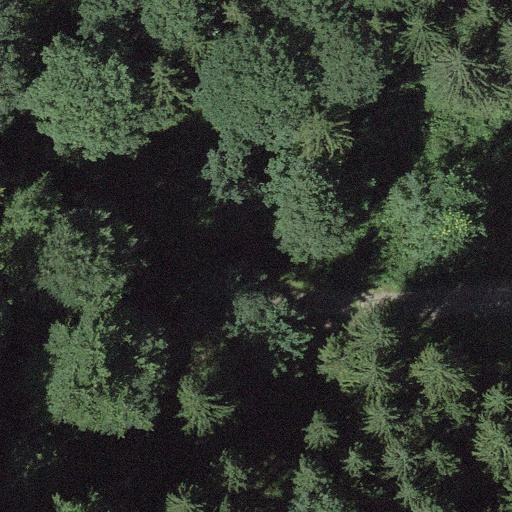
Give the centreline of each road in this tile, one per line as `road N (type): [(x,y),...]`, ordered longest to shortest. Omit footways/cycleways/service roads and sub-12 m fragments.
road 1 (track): [(350,311),(183,258),(74,198),(1,53),(10,0)]
road 2 (track): [(350,311),(197,352),(101,511)]
road 3 (track): [(511,297),(350,311)]
